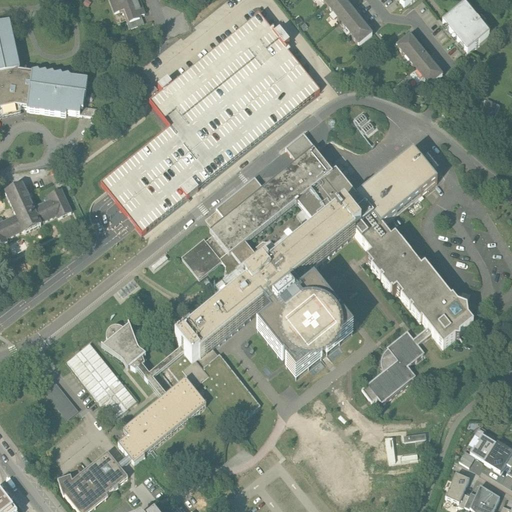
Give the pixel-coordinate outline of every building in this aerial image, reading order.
[(109,0),(115,14),(125,10),(129,23),(139,20),(138,17),(144,15),(138,0),(109,0)] [(352,11),(343,0),(321,0),(339,22),(340,20),(343,23),(341,25),(358,46),(372,35),(360,21),(354,14),(353,15),(350,12),(352,11)] [(435,0),(425,0),(440,15),(445,10),(435,0)] [(489,36),(464,4),(442,22),(467,53),(489,36)] [(161,96),(149,105),(169,130),(101,185),(111,198),(131,223),(142,236),(320,95),(288,55),(291,53),(288,49),(290,47),(280,34),(277,36),(273,32),(270,34),(258,20),(172,89),(167,83),(157,91),(161,96)] [(139,20),(129,23),(126,24),(129,30),(142,26),(139,20)] [(9,25),(0,26),(0,113),(2,113),(15,110),(27,111),(26,113),(66,118),(66,116),(79,117),(80,111),(83,112),(83,110),(85,97),(87,82),(32,75),(31,76),(19,74),(19,73),(20,72),(9,25)] [(418,47),(409,36),(396,47),(404,57),(410,64),(413,68),(415,67),(417,70),(410,76),(417,84),(422,80),(428,87),(442,77),(429,61),(427,62),(425,59),(426,57),(418,47)] [(410,64),(404,57),(400,60),(406,68),(410,64)] [(463,73),(455,88),(462,92),(470,76),(463,73)] [(487,99),(474,124),(487,131),(499,105),(487,99)] [(100,112),(83,110),(83,112),(80,111),(79,117),(99,120),(100,112)] [(311,145),(304,137),(285,152),(296,167),(235,216),(229,220),(224,224),(218,217),(214,220),(210,223),(207,225),(213,233),(209,236),(212,239),(205,244),(203,243),(181,260),(199,282),(221,264),(225,270),(224,279),(233,280),(237,284),(241,281),(246,288),(183,338),(183,337),(175,344),(181,351),(149,376),(142,367),(144,365),(142,359),(138,356),(127,365),(130,369),(135,373),(137,371),(144,379),(144,380),(148,384),(162,401),(166,397),(152,380),(184,355),(191,364),(182,372),(195,388),(201,384),(235,427),(260,407),(219,355),(218,357),(213,350),(256,316),(260,321),(264,326),(257,332),(284,366),(297,382),(352,337),(315,290),(301,301),(291,289),(308,275),(355,237),(368,255),(370,257),(365,261),(372,269),(370,270),(379,281),(381,280),(382,282),(381,283),(389,294),(391,293),(392,295),(396,292),(402,299),(400,300),(409,311),(410,310),(412,312),(410,313),(419,324),(421,323),(422,324),(427,330),(413,341),(407,333),(386,350),(387,351),(383,355),(381,361),(381,367),(383,373),(366,386),(361,390),(371,403),(377,399),(381,405),(415,378),(408,368),(424,355),(417,347),(431,336),(443,350),(455,341),(459,341),(459,337),(473,326),(468,319),(466,310),(457,306),(452,300),(450,301),(424,268),(420,271),(411,258),(400,244),(400,245),(395,238),(390,241),(381,229),(437,185),(412,154),(356,199),(335,173),(331,176),(314,155),(331,142),(325,134),(311,145)] [(229,220),(235,216),(234,215),(263,192),(254,182),(216,212),(224,223),(228,219),(229,220)] [(49,198),(49,199),(45,201),(47,205),(44,206),(42,206),(39,206),(37,208),(36,210),(33,211),(22,188),(5,196),(16,220),(14,221),(11,220),(9,221),(6,222),(5,225),(3,226),(1,221),(0,222),(0,248),(7,245),(6,242),(23,234),(24,236),(41,228),(40,226),(58,218),(59,220),(72,214),(61,192),(49,198)] [(165,258),(152,268),(154,271),(167,261),(165,258)] [(117,298),(119,302),(141,289),(137,281),(120,290),(123,294),(117,298)] [(137,349),(128,326),(128,327),(128,328),(128,329),(125,332),(122,330),(118,329),(113,330),(110,331),(107,334),(106,338),(106,342),(108,345),(103,349),(101,348),(121,362),(123,364),(128,372),(128,371),(130,369),(127,365),(138,356),(142,359),(144,358),(145,358),(146,358),(139,352),(137,349)] [(67,360),(110,420),(134,402),(91,342),(67,360)] [(206,408),(185,382),(166,397),(162,401),(123,432),(128,438),(118,446),(128,459),(131,463),(134,466),(206,408)] [(66,420),(77,412),(53,383),(42,392),(66,420)] [(479,440),(481,437),(484,434),(478,430),(474,437),(479,440)] [(403,436),(404,443),(415,441),(416,447),(427,445),(425,433),(403,436)] [(474,449),(469,456),(484,465),(496,446),(481,437),(479,440),(477,444),(478,445),(475,450),(474,449)] [(496,446),(484,465),(500,475),(506,465),(511,455),(511,453),(497,444),(496,446)] [(121,471),(117,467),(107,454),(72,482),(70,477),(57,482),(63,498),(65,498),(76,511),(91,511),(108,499),(106,497),(113,491),(115,491),(118,489),(118,487),(128,480),(121,471)] [(461,458),(458,463),(469,470),(472,465),(461,458)] [(117,467),(121,471),(131,463),(128,459),(117,467)] [(457,506),(469,482),(455,475),(443,499),(457,506)] [(469,511),(494,511),(499,502),(479,489),(476,497),(470,511),(469,511)] [(13,511),(0,494),(0,511),(13,511)] [(470,511),(476,497),(470,495),(464,509),(470,511)]
